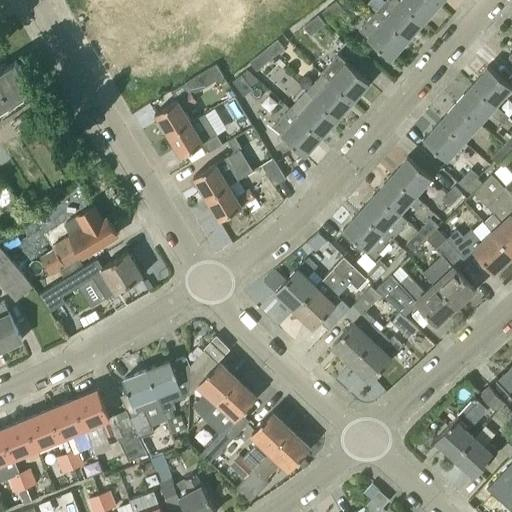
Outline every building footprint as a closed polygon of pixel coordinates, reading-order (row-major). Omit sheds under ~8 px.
[(104,0),(92,6),(110,40),(186,0),(104,0)] [(285,33),(271,11),(281,4),(278,0),(235,0),(264,46),(285,33)] [(336,0),(322,11),(329,19),(343,9),(336,0)] [(408,40),(424,22),(400,0),(384,0),(375,10),(408,40)] [(436,0),(400,0),(424,22),(440,3),(436,0)] [(408,40),(375,10),(359,29),(368,36),(392,58),(408,40)] [(324,23),(317,15),(304,25),(311,34),(332,53),(343,41),(324,23)] [(264,50),(271,59),(285,48),(278,39),(264,50)] [(271,59),(264,50),(250,61),(257,70),(271,59)] [(337,53),(321,71),(354,100),(371,82),(346,61),(337,53)] [(4,61),(0,63),(0,113),(25,98),(22,92),(31,86),(16,61),(7,66),(4,61)] [(190,79),(197,91),(224,75),(216,63),(190,79)] [(511,86),(488,65),(472,83),(496,105),(511,87),(511,86)] [(248,68),(241,73),(232,80),(244,95),(253,88),(250,85),(258,79),(248,68)] [(354,100),(321,71),(320,72),(321,72),(306,90),(338,118),(354,100)] [(191,91),(185,82),(171,90),(176,100),(191,91)] [(490,112),(498,119),(504,112),(496,105),(472,83),(456,101),(480,123),(490,112)] [(338,118),(306,90),(290,107),(289,107),(322,137),(338,118)] [(168,134),(191,120),(204,113),(191,91),(176,100),(156,112),(168,134)] [(480,123),(456,101),(440,120),(464,141),(480,123)] [(322,137),(289,107),(273,126),(282,133),(306,155),(322,137)] [(204,113),(191,120),(168,134),(181,155),(217,134),(204,113)] [(448,159),(449,159),(464,141),(440,120),(424,138),(448,159)] [(511,134),(503,144),(511,152),(511,150),(511,134)] [(242,147),(235,136),(229,140),(236,151),(242,147)] [(511,152),(503,144),(490,157),(498,164),(511,152)] [(242,176),(229,154),(194,176),(207,197),(230,183),(230,184),(242,176)] [(408,155),(392,174),(416,195),(432,177),(408,155)] [(274,157),(262,164),(275,185),(286,178),(274,157)] [(504,184),(511,176),(511,172),(504,163),(493,172),(504,184)] [(471,168),(458,181),(465,189),(478,176),(471,168)] [(484,221),(492,231),(511,252),(511,193),(504,185),(492,172),(473,191),(493,212),(484,221)] [(424,202),(416,195),(392,174),(376,192),(400,213),(410,202),(417,209),(424,202)] [(255,197),(250,188),(237,196),(230,184),(230,183),(207,197),(220,219),(246,203),(255,197)] [(449,205),(461,192),(454,186),(442,198),(449,205)] [(360,210),(384,231),(391,238),(407,220),(400,213),(376,192),(360,210)] [(260,206),(255,197),(246,203),(251,211),(260,206)] [(118,234),(107,217),(104,219),(95,205),(64,224),(71,234),(55,243),(50,236),(34,246),(51,274),(118,234)] [(391,238),(384,231),(360,210),(343,228),(375,256),(391,238)] [(418,230),(426,238),(427,238),(437,228),(439,225),(431,217),(418,230)] [(423,270),(435,283),(456,307),(475,289),(454,266),(464,257),(446,238),(437,228),(427,238),(441,254),(423,270)] [(511,255),(511,252),(492,231),(482,240),(472,228),(463,235),(457,228),(446,238),(464,257),(464,258),(474,249),(494,272),(511,255)] [(426,238),(418,230),(405,243),(413,251),(426,238)] [(0,238),(6,250),(21,243),(16,231),(0,238)] [(25,276),(0,245),(0,282),(7,291),(9,289),(17,298),(33,285),(25,276)] [(103,268),(92,274),(98,283),(106,298),(143,275),(128,251),(102,267),(103,268)] [(295,308),(317,285),(307,276),(318,265),(309,256),(298,268),(298,267),(276,290),(295,308)] [(380,260),(367,272),(375,279),(388,267),(380,260)] [(68,289),(92,274),(86,264),(84,265),(63,277),(38,294),(56,322),(79,308),(73,298),(68,289)] [(437,324),(456,307),(435,283),(425,292),(408,273),(399,281),(391,273),(377,288),(400,309),(404,305),(413,298),(437,324)] [(347,307),(365,288),(356,279),(345,291),(337,283),(326,294),(317,285),(295,308),(314,326),(339,299),(347,307)] [(380,331),(371,322),(375,318),(366,310),(379,295),(369,286),(352,304),(361,314),(333,344),(352,362),(380,331)] [(3,300),(0,301),(0,349),(22,339),(10,312),(9,312),(3,300)] [(401,311),(392,320),(410,337),(419,328),(401,311)] [(403,345),(394,336),(390,340),(380,331),(352,362),(370,380),(392,357),(403,345)] [(190,393),(199,383),(207,390),(192,405),(202,415),(203,416),(238,378),(220,361),(218,361),(205,349),(190,365),(190,364),(190,393)] [(171,359),(147,369),(164,412),(172,408),(176,407),(173,400),(186,397),(186,394),(189,394),(190,393),(190,364),(187,356),(171,362),(171,359)] [(511,393),(511,365),(499,378),(497,376),(496,377),(511,393)] [(137,412),(144,428),(155,424),(167,418),(164,412),(147,369),(125,378),(129,388),(127,388),(129,392),(130,392),(134,402),(137,412)] [(236,434),(249,420),(241,412),(245,408),(246,409),(249,406),(248,405),(257,396),(238,378),(203,416),(220,432),(200,453),(210,463),(219,452),(236,434)] [(496,411),(505,403),(489,386),(481,394),(496,411)] [(74,398),(94,446),(108,440),(106,436),(112,433),(119,440),(128,460),(147,452),(150,458),(151,457),(130,416),(126,408),(110,415),(98,388),(74,398)] [(435,439),(455,457),(475,436),(468,429),(487,408),(475,396),(435,439)] [(50,408),(62,438),(71,434),(85,428),(93,447),(94,446),(74,398),(50,408)] [(62,438),(50,408),(26,418),(38,448),(62,438)] [(164,412),(167,418),(174,415),(172,408),(164,412)] [(246,477),(271,451),(292,429),(273,411),(252,433),(259,439),(243,455),(239,452),(228,464),(243,478),(245,476),(246,477)] [(38,448),(26,418),(2,428),(14,458),(38,448)] [(484,426),(475,436),(455,457),(475,475),(498,450),(489,441),(494,435),(484,426)] [(0,463),(2,463),(8,476),(15,492),(18,491),(26,487),(19,471),(14,458),(2,428),(0,428),(0,463)] [(289,468),(296,461),(302,455),(310,446),(292,429),(271,451),(246,477),(260,491),(269,481),(266,479),(274,470),(273,470),(281,461),(289,468)] [(511,434),(500,447),(509,455),(511,451),(511,434)] [(67,451),(73,467),(84,463),(77,448),(67,451)] [(73,467),(67,451),(67,452),(57,456),(63,471),(73,467)] [(160,481),(171,476),(172,476),(163,453),(151,458),(160,481)] [(296,461),(303,468),(309,462),(302,455),(296,461)] [(511,461),(488,487),(511,508),(511,507),(511,461)] [(152,462),(144,465),(148,474),(156,471),(152,462)] [(26,487),(27,487),(36,483),(30,467),(19,471),(26,487)] [(159,480),(156,471),(148,474),(146,475),(149,484),(159,480)] [(197,473),(185,480),(184,478),(174,483),(171,476),(160,481),(169,507),(182,502),(187,511),(214,511),(217,511),(197,473)] [(99,493),(105,509),(116,505),(109,489),(99,493)] [(145,491),(129,497),(134,511),(162,511),(154,490),(146,493),(145,491)] [(97,511),(105,509),(99,493),(88,497),(94,511),(97,511)]
